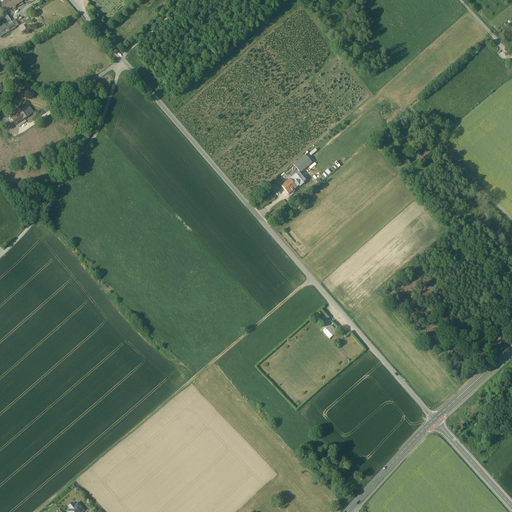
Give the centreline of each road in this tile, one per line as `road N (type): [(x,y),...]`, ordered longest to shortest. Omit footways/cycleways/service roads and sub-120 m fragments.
road 1 (residential): [(434,419),(68,0)]
road 2 (track): [(314,281),(36,511)]
road 3 (track): [(0,255),(98,128),(121,58)]
road 4 (tertiary): [(347,511),(434,419)]
